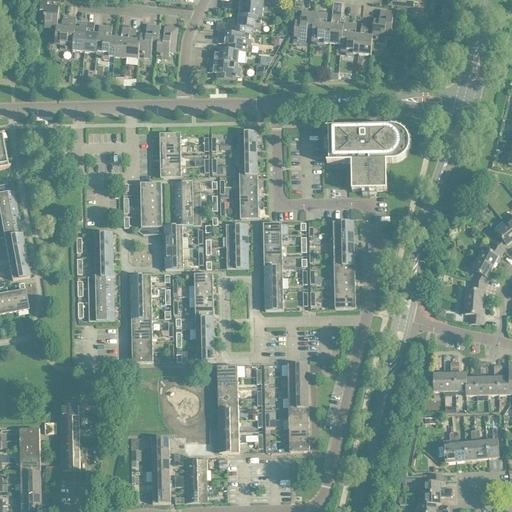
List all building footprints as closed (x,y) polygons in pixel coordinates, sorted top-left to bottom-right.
[(51,27),(56,27),(56,26),(58,7),(50,7),(51,3),(54,3),(54,0),(40,0),(38,25),(44,26),(44,29),(51,29),(51,27)] [(413,2),(420,3),(420,0),(387,0),(387,6),(396,7),(396,9),(412,10),(413,2)] [(243,9),(242,15),(242,16),(258,17),(261,18),(263,6),(243,4),(221,1),(221,9),(238,10),(239,9),(243,9)] [(329,44),(340,45),(341,45),(343,26),(342,26),(336,26),(336,22),(338,22),(340,3),(333,2),(330,25),(331,25),(329,44)] [(382,17),(381,21),(373,21),(372,36),(371,40),(376,40),(376,43),(383,44),(384,37),(390,37),(393,12),(380,11),(379,17),(382,17)] [(313,18),(314,13),(301,12),(300,18),(303,18),(303,22),(294,21),(293,41),(298,41),(298,44),(305,45),(305,38),(311,38),(312,38),(313,18)] [(312,38),(311,38),(310,45),(323,47),(323,44),(329,44),(331,25),(330,25),(323,24),(323,20),(326,20),(326,14),(314,13),(313,18),(312,38)] [(242,16),(242,15),(238,15),(237,23),(234,23),(234,20),(228,19),(227,23),(216,22),(215,30),(219,31),(217,44),(223,44),(224,42),(228,42),(227,50),(238,52),(246,52),(247,47),(249,47),(251,40),(244,39),(244,34),(252,34),(253,29),(259,30),(260,22),(257,22),(258,17),(242,16)] [(64,23),(64,27),(56,26),(56,27),(54,46),(59,46),(59,49),(72,50),(74,32),(75,18),(62,16),(61,23),(64,23)] [(83,52),(86,23),(79,22),(78,28),(80,29),(80,33),(74,32),(72,50),(72,51),(83,52)] [(86,23),(83,52),(95,54),(97,35),(89,34),(89,30),(92,30),(93,24),(86,23)] [(341,45),(340,45),(339,56),(352,57),(353,54),(358,55),(360,35),(352,34),(353,30),(356,30),(356,24),(343,23),(342,26),(343,26),(341,45)] [(370,56),(371,40),(372,36),(365,36),(366,31),(368,32),(368,26),(361,25),(360,35),(358,55),(370,56)] [(113,57),(115,39),(107,38),(107,34),(110,34),(111,28),(98,26),(97,35),(95,54),(95,59),(108,60),(108,57),(113,57)] [(156,52),(157,38),(158,27),(145,26),(145,32),(148,33),(147,37),(139,36),(138,41),(138,54),(142,55),(142,58),(150,58),(150,52),(156,52)] [(125,58),(128,29),(121,28),(120,35),(122,35),(121,39),(115,39),(113,57),(125,58)] [(157,38),(156,52),(155,56),(160,57),(160,60),(167,60),(168,53),(174,54),(176,29),(163,28),(163,34),(165,34),(165,38),(157,38)] [(128,29),(125,58),(137,60),(138,54),(138,41),(132,40),(132,36),(134,36),(135,30),(128,29)] [(238,52),(227,50),(219,49),(218,56),(214,56),(215,54),(208,53),(207,60),(233,63),(237,63),(238,52)] [(269,65),(273,58),(261,57),(260,64),(269,65)] [(233,63),(207,60),(206,73),(212,74),(213,71),(217,71),(216,79),(235,81),(236,76),(238,76),(239,69),(232,69),(233,63)] [(403,132),(401,130),(400,129),(398,129),(396,128),(394,128),(326,129),(326,130),(328,130),(329,163),(327,163),(327,164),(351,163),(352,192),(387,192),(386,163),(394,163),(396,162),(398,161),(400,161),(401,160),(402,160),(403,159),(404,158),(405,156),(406,155),(407,154),(403,152),(403,138),(407,135),(406,134),(404,133),(403,132)] [(239,133),(239,145),(257,144),(256,133),(239,133)] [(0,170),(9,169),(9,168),(7,169),(1,136),(3,136),(3,135),(0,135),(0,170)] [(163,146),(180,146),(180,135),(162,135),(163,146)] [(257,144),(239,145),(239,155),(257,155),(257,144)] [(163,157),(181,157),(180,146),(163,146),(163,157)] [(239,166),(257,166),(257,155),(239,155),(239,166)] [(181,157),(163,157),(163,168),(181,168),(181,157)] [(257,166),(239,166),(240,177),(257,177),(257,166)] [(181,168),(163,168),(163,179),(181,179),(181,168)] [(257,177),(240,177),(240,188),(258,187),(257,177)] [(174,183),(175,195),(200,194),(200,183),(174,183)] [(141,196),(159,195),(158,184),(141,185),(141,196)] [(258,187),(240,188),(240,199),(258,198),(258,187)] [(0,194),(0,205),(16,203),(13,192),(0,194)] [(200,194),(175,195),(175,206),(200,205),(200,194)] [(141,207),(159,206),(159,195),(141,196),(141,207)] [(258,198),(240,199),(240,209),(258,209),(258,198)] [(16,203),(0,205),(0,216),(17,214),(16,203)] [(200,205),(175,206),(175,217),(201,216),(200,205)] [(141,217),(159,217),(159,206),(141,207),(141,217)] [(258,209),(240,209),(241,221),(258,220),(258,209)] [(17,214),(0,216),(0,227),(19,224),(17,214)] [(511,215),(503,222),(506,225),(511,233),(511,215)] [(175,217),(175,227),(175,228),(182,227),(182,228),(201,227),(201,216),(175,217)] [(159,217),(141,217),(142,228),(138,232),(142,236),(160,236),(159,217)] [(333,235),(351,234),(351,223),(333,223),(333,235)] [(4,238),(21,235),(19,224),(0,227),(0,239),(4,238)] [(264,236),(281,236),(281,224),(263,225),(264,236)] [(226,237),(248,237),(247,225),(226,226),(226,237)] [(511,242),(511,233),(506,225),(496,233),(499,237),(492,242),(503,252),(511,246),(510,244),(511,242)] [(164,227),(165,239),(182,238),(182,228),(182,227),(175,228),(175,227),(164,227)] [(94,235),(95,246),(113,245),(112,234),(94,235)] [(334,245),(351,245),(351,234),(333,235),(334,245)] [(6,249),(23,246),(21,235),(4,238),(6,249)] [(264,247),(282,247),(281,236),(264,236),(264,247)] [(248,237),(226,237),(226,248),(248,247),(248,237)] [(165,239),(165,249),(183,249),(182,238),(165,239)] [(483,249),(477,260),(493,268),(497,260),(499,261),(503,252),(492,242),(487,251),(483,249)] [(113,245),(95,246),(95,257),(113,256),(113,245)] [(334,256),(352,256),(351,245),(334,245),(334,256)] [(8,259),(25,256),(23,246),(6,249),(8,259)] [(248,247),(226,248),(227,259),(248,258),(248,247)] [(282,247),(264,247),(264,258),(282,257),(282,247)] [(165,260),(183,260),(183,249),(165,249),(165,260)] [(10,270),(27,267),(25,256),(8,259),(10,270)] [(95,267),(113,267),(113,256),(95,257),(95,267)] [(334,267),(352,267),(352,256),(334,256),(334,267)] [(282,257),(264,258),(264,269),(282,268),(282,257)] [(248,258),(227,259),(227,270),(248,269),(248,258)] [(183,260),(165,260),(165,271),(183,271),(183,260)] [(476,272),(471,281),(486,285),(490,277),(489,276),(493,268),(477,260),(472,270),(476,272)] [(27,267),(10,270),(12,281),(29,278),(27,267)] [(113,267),(95,267),(95,278),(113,278),(113,267)] [(334,278),(352,277),(352,267),(334,267),(334,278)] [(282,268),(264,269),(265,279),(282,279),(282,268)] [(195,287),(213,286),(212,275),(195,276),(195,287)] [(133,277),(133,288),(151,288),(151,277),(133,277)] [(335,289),(352,288),(352,277),(334,278),(335,289)] [(95,278),(88,278),(88,289),(114,289),(113,278),(95,278)] [(288,279),(282,279),(265,279),(265,290),(283,290),(289,290),(288,279)] [(485,295),(486,285),(471,281),(470,291),(463,290),(462,302),(482,304),(483,295),(485,295)] [(195,298),(213,297),(213,286),(195,287),(195,298)] [(151,288),(133,288),(133,299),(151,299),(151,288)] [(335,299),(353,299),(352,288),(335,289),(335,299)] [(114,289),(88,289),(88,300),(114,300),(114,289)] [(283,290),(265,290),(265,301),(283,301),(283,290)] [(14,295),(17,313),(28,311),(25,293),(14,295)] [(17,313),(14,295),(3,297),(6,315),(17,313)] [(195,308),(213,308),(213,297),(195,298),(195,308)] [(151,299),(133,299),(134,310),(152,309),(151,299)] [(353,310),(353,299),(335,299),(335,311),(353,310)] [(114,300),(88,300),(89,311),(114,310),(114,300)] [(283,301),(265,301),(265,312),(283,312),(283,301)] [(482,313),(482,304),(462,302),(461,315),(469,315),(468,324),(483,325),(484,313),(482,313)] [(213,308),(195,308),(196,319),(213,319),(213,308)] [(152,309),(134,310),(134,321),(152,320),(152,309)] [(114,310),(89,311),(89,322),(115,322),(114,310)] [(213,319),(196,319),(196,330),(214,330),(213,319)] [(152,320),(134,321),(134,331),(152,331),(152,320)] [(3,335),(10,334),(8,324),(1,325),(3,335)] [(196,341),(214,340),(214,330),(196,330),(196,341)] [(152,331),(134,331),(134,342),(152,342),(152,331)] [(196,352),(214,351),(214,340),(196,341),(196,352)] [(152,342),(134,342),(135,353),(153,353),(152,342)] [(214,351),(196,352),(197,363),(214,362),(214,351)] [(153,353),(135,353),(135,364),(153,364),(153,353)] [(444,393),(455,392),(455,362),(452,362),(450,365),(450,375),(444,375),(444,393)] [(455,392),(465,392),(466,392),(466,379),(466,374),(459,374),(459,364),(457,362),(455,362),(455,392)] [(287,377),(305,376),(305,365),(287,365),(287,377)] [(494,378),(487,378),(488,396),(499,396),(498,366),(495,366),(493,368),(494,378)] [(500,366),(498,366),(499,396),(510,396),(510,391),(509,391),(509,377),(502,378),(502,368),(500,366)] [(219,367),(219,378),(237,378),(237,367),(219,367)] [(466,397),(477,397),(477,367),(474,367),(472,368),(472,379),(466,379),(466,392),(465,392),(466,397)] [(479,367),(477,367),(477,397),(488,396),(487,378),(481,378),(480,368),(479,367)] [(433,393),(444,393),(444,375),(433,375),(432,373),(429,373),(429,381),(433,381),(433,393)] [(287,387),(305,387),(305,376),(287,377),(287,387)] [(237,378),(219,378),(219,389),(237,388),(237,378)] [(288,398),(305,398),(305,387),(287,387),(288,398)] [(237,388),(219,389),(220,400),(238,399),(237,388)] [(288,409),(306,408),(305,398),(288,398),(288,409)] [(238,399),(220,400),(220,411),(238,410),(238,399)] [(61,418),(79,418),(82,418),(82,406),(61,407),(61,418)] [(288,420),(306,419),(306,408),(288,409),(288,420)] [(238,410),(220,411),(220,422),(238,421),(238,410)] [(61,429),(79,429),(79,418),(61,418),(61,429)] [(288,431),(306,430),(306,419),(288,420),(288,431)] [(238,421),(220,422),(220,432),(238,432),(238,421)] [(61,440),(79,439),(79,429),(61,429),(61,440)] [(486,442),(488,460),(499,459),(498,441),(497,441),(496,429),(493,429),(492,431),(493,441),(486,442)] [(20,441),(38,441),(37,430),(19,430),(20,441)] [(289,441),(307,441),(306,430),(288,431),(289,441)] [(465,444),(467,462),(477,461),(475,431),(472,431),(470,433),(471,443),(465,444)] [(488,460),(486,442),(480,442),(479,432),(477,431),(475,431),(477,461),(488,460)] [(238,432),(220,432),(221,443),(239,443),(238,432)] [(456,463),(453,433),(450,433),(449,435),(450,445),(443,446),(445,464),(456,463)] [(467,462),(465,444),(458,445),(457,434),(455,433),(453,433),(456,463),(467,462)] [(201,435),(182,434),(182,451),(200,452),(201,435)] [(62,451),(79,450),(79,439),(61,440),(62,451)] [(151,450),(169,450),(169,439),(151,439),(151,450)] [(20,452),(38,451),(38,441),(20,441),(20,452)] [(307,452),(307,441),(289,441),(289,453),(307,452)] [(239,443),(221,443),(221,454),(239,454),(239,443)] [(62,462),(80,461),(79,450),(62,451),(62,462)] [(169,461),(169,450),(151,450),(151,461),(169,461)] [(20,463),(38,462),(38,451),(20,452),(20,463)] [(185,460),(185,471),(207,471),(206,459),(185,460)] [(80,472),(80,461),(62,462),(62,473),(80,472)] [(169,461),(151,461),(151,472),(169,472),(169,461)] [(20,474),(38,473),(38,462),(20,463),(20,474)] [(277,474),(285,474),(285,466),(277,465),(277,474)] [(207,471),(185,471),(185,482),(207,481),(207,471)] [(169,472),(151,472),(152,483),(170,483),(169,472)] [(21,484),(38,484),(38,473),(20,474),(21,484)] [(422,494),(452,493),(452,491),(451,489),(440,489),(440,483),(444,483),(444,476),(428,476),(428,483),(422,483),(422,494)] [(186,493),(207,492),(207,481),(185,482),(186,493)] [(152,494),(170,493),(170,483),(152,483),(152,494)] [(21,495),(39,495),(38,484),(21,484),(21,495)] [(186,493),(186,504),(207,503),(207,492),(186,493)] [(152,494),(152,505),(170,505),(170,493),(152,494)] [(452,493),(422,494),(422,504),(422,505),(435,505),(436,505),(440,505),(440,498),(450,498),(452,497),(452,493)] [(21,495),(21,506),(39,506),(39,495),(21,495)]
